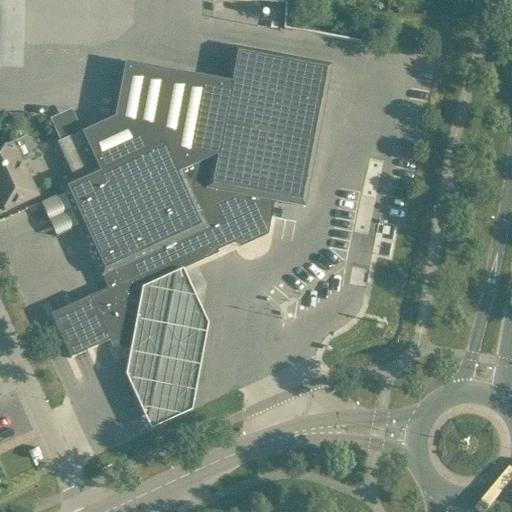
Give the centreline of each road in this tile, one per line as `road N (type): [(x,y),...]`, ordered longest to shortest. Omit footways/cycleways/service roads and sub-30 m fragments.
road 1 (secondary): [(511,178),(463,396)]
road 2 (unclassified): [(0,323),(87,511)]
road 3 (secondary): [(117,511),(270,444)]
road 4 (secondary): [(428,416),(318,422),(270,444)]
road 5 (secondary): [(270,444),(378,445),(418,458)]
